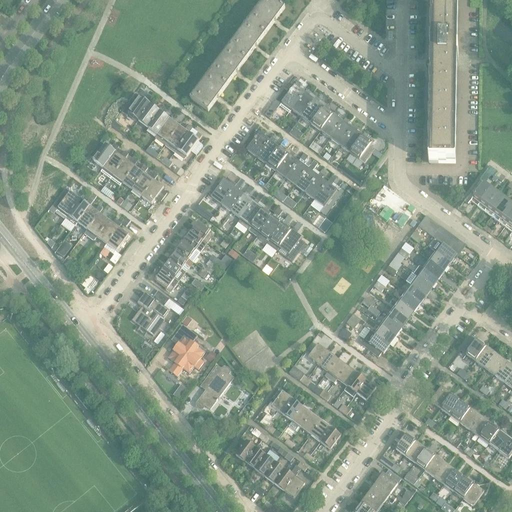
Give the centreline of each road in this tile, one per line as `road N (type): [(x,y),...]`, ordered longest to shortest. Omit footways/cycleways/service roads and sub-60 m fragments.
road 1 (residential): [(76,331),(120,285),(290,49)]
road 2 (residential): [(324,511),(399,409),(406,377),(493,255)]
road 3 (residential): [(244,511),(132,368),(109,369)]
road 4 (tertiary): [(220,511),(109,369)]
road 5 (residential): [(493,255),(403,184),(398,130)]
road 6 (residential): [(290,49),(311,20),(323,18),(397,75)]
road 7 (residential): [(398,130),(290,49)]
road 8 (tertiary): [(76,331),(0,233)]
